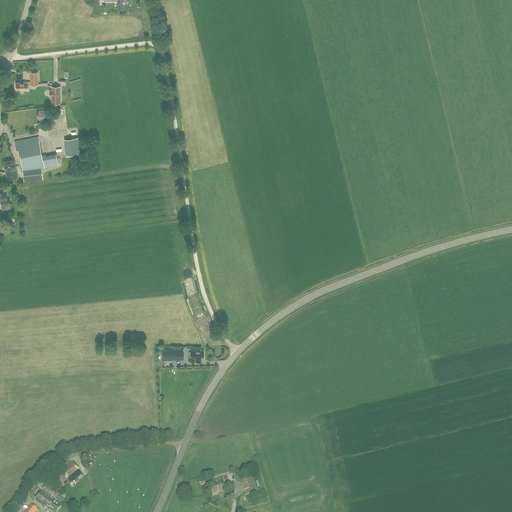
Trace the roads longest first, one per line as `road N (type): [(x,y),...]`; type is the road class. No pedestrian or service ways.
road 1 (track): [(222,335),(197,266),(161,50),(144,43),(8,55)]
road 2 (tertiary): [(183,444),(223,369),(284,312),(390,264),(511,229)]
road 3 (unclassified): [(15,511),(73,454),(183,444)]
